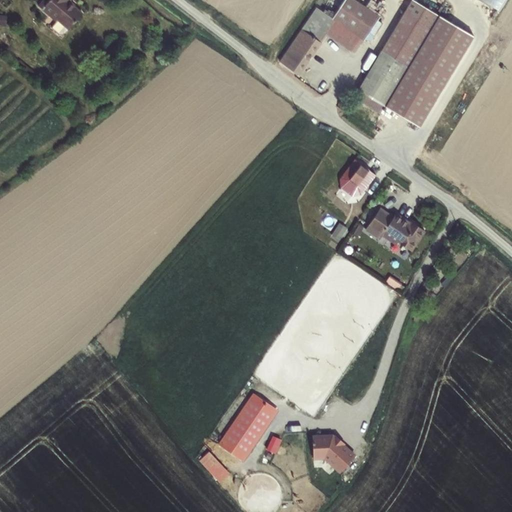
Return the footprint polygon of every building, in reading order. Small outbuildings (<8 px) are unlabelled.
[(40,0),(40,1),(58,16),(53,23),(60,28),(66,27),(70,23),(72,25),(85,9),(74,0),(40,0)] [(316,2),(308,16),(328,28),(354,43),(376,5),(367,0),(334,0),(329,9),(316,2)] [(442,4),(434,0),(408,0),(376,55),(393,66),(380,89),(389,94),(442,4)] [(308,16),(283,58),(301,70),(328,28),(308,16)] [(393,66),(376,55),(362,79),(380,89),(393,66)] [(377,172),(357,155),(339,179),(346,184),(353,176),(366,186),(377,172)] [(353,176),(346,184),(359,195),(366,186),(353,176)] [(395,212),(382,204),(368,225),(382,234),(385,230),(399,239),(400,238),(413,246),(427,225),(412,216),(411,218),(397,208),(395,212)] [(343,239),(348,227),(340,223),(334,235),(343,239)] [(253,392),(218,444),(243,461),(278,410),(253,392)] [(311,434),(313,460),(324,459),(340,472),(356,456),(333,432),(311,434)] [(273,434),(267,450),(276,453),(282,438),(273,434)] [(210,450),(199,460),(220,483),(231,473),(210,450)]
